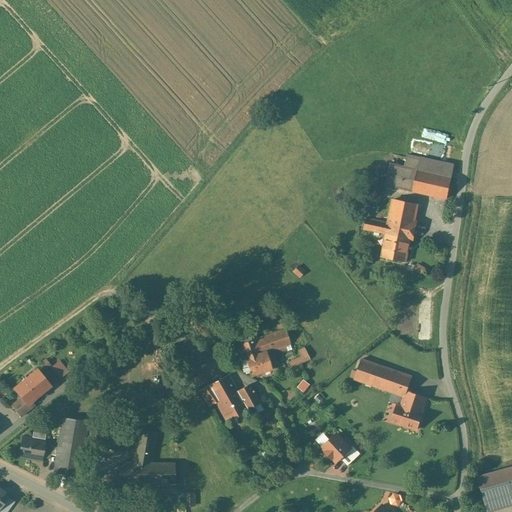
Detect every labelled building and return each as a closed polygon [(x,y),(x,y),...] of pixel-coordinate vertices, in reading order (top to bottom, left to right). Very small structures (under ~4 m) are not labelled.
[(454,165),(407,155),(405,167),(390,164),(385,186),(446,199),(454,165)] [(417,205),(392,200),(387,223),(386,234),(381,257),(405,262),(410,240),(412,240),(416,222),(414,222),(417,205)] [(387,223),(365,219),(363,230),(386,234),(387,223)] [(420,263),(416,270),(424,274),(427,267),(420,263)] [(302,266),(296,269),(300,278),(306,274),(302,266)] [(434,335),(434,312),(420,312),(420,335),(434,335)] [(208,338),(198,326),(190,333),(201,345),(208,338)] [(285,330),(258,339),(235,346),(240,361),(245,359),(250,376),(271,369),(266,353),(290,344),(285,330)] [(208,338),(201,345),(205,349),(212,343),(208,338)] [(389,369),(361,360),(354,379),(403,397),(404,397),(406,392),(411,377),(389,369)] [(192,374),(201,386),(209,380),(200,368),(192,374)] [(37,370),(14,389),(25,403),(26,405),(31,401),(38,395),(49,386),(49,387),(50,386),(42,376),(37,370)] [(48,371),(42,376),(50,386),(56,380),(48,371)] [(227,376),(208,387),(216,402),(227,422),(247,411),(230,381),(227,376)] [(249,385),(236,377),(230,381),(247,411),(260,404),(249,385)] [(195,387),(178,399),(183,406),(200,394),(198,392),(195,387)] [(208,387),(198,392),(200,394),(208,406),(216,402),(208,387)] [(425,399),(406,392),(404,397),(403,397),(400,406),(397,405),(391,422),(416,430),(422,413),(420,413),(425,399)] [(403,397),(392,393),(389,402),(397,405),(400,406),(403,397)] [(21,398),(12,404),(17,410),(25,403),(21,398)] [(17,410),(16,411),(21,417),(34,406),(31,401),(26,405),(25,403),(17,410)] [(87,422),(62,418),(53,473),(78,477),(84,444),(87,422)] [(130,429),(87,422),(84,444),(126,451),(130,429)] [(138,430),(132,463),(150,464),(156,433),(138,430)] [(349,448),(336,434),(322,447),(326,452),(325,453),(331,459),(332,458),(336,462),(340,459),(350,449),(349,448)] [(44,442),(22,438),(19,456),(34,459),(34,460),(41,462),(41,458),(44,444),(44,442)] [(52,445),(44,444),(41,458),(49,459),(52,445)] [(360,454),(352,446),(349,448),(350,449),(340,459),(347,467),(360,454)] [(132,463),(119,463),(119,489),(158,490),(159,484),(174,484),(174,464),(150,464),(132,463)] [(511,467),(478,478),(486,507),(511,499),(511,467)] [(0,490),(0,511),(1,511),(11,499),(0,490)] [(193,493),(185,494),(185,507),(193,506),(193,493)]
